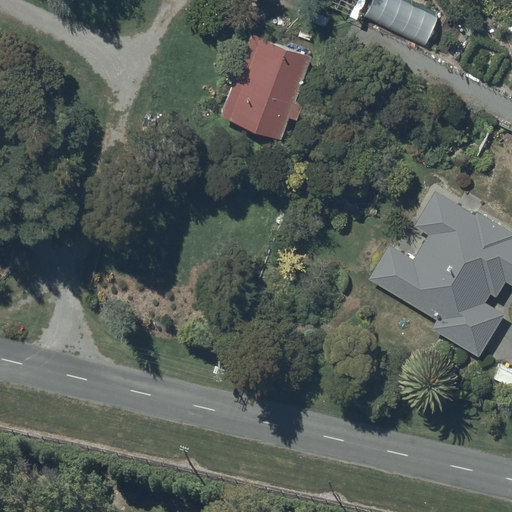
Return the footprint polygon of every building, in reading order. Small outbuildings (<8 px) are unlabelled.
[(336,0),(355,9),(359,0),(336,0)] [(437,13),(409,0),(369,0),(362,15),(422,45),(437,13)] [(310,44),(249,23),(220,107),(280,128),(287,108),(297,111),(303,93),(294,90),(310,44)] [(389,236),(368,269),(435,310),(429,319),(476,348),(503,305),(485,293),(490,285),(495,288),(505,272),(511,276),(511,228),(510,228),(511,225),(476,203),(474,207),(434,183),(413,217),(426,225),(411,249),(389,236)] [(511,386),(511,374),(499,368),(494,379),(511,386)]
